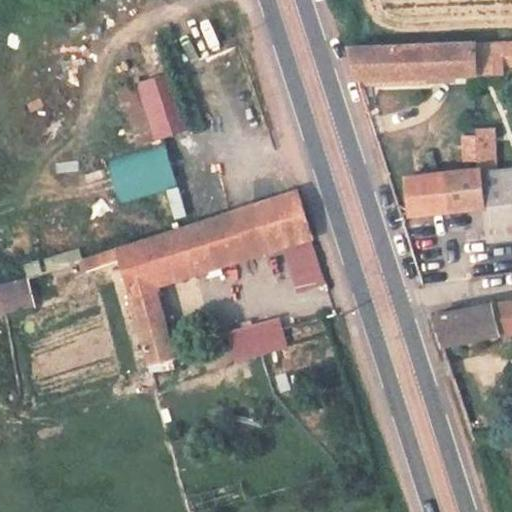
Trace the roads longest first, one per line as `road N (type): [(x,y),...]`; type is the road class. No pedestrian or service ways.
road 1 (primary): [(381,303),(282,0)]
road 2 (unclassified): [(511,290),(381,303)]
